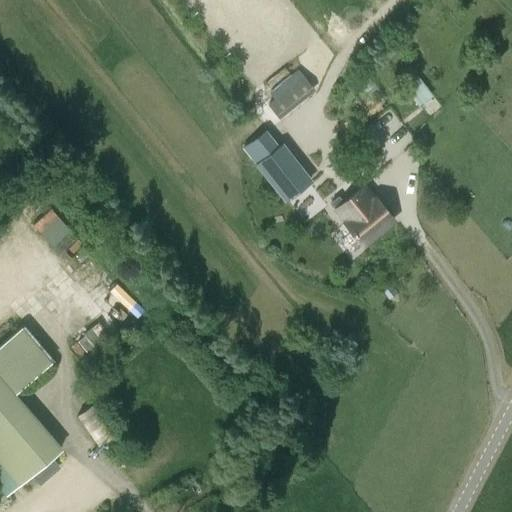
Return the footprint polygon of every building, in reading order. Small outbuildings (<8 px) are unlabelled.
[(276,116),(313,87),(303,75),(267,104),(276,116)] [(306,187),(277,150),(267,138),(250,151),(288,201),(306,187)] [(363,244),(393,219),(376,199),(375,199),(364,186),(343,203),(339,197),(331,202),(336,209),(347,223),(346,223),(363,244)] [(34,218),(38,226),(57,217),(53,208),(34,218)] [(116,283),(110,289),(135,311),(141,304),(116,283)] [(94,355),(115,333),(100,318),(79,341),(94,355)] [(0,464),(18,486),(62,449),(15,393),(24,385),(36,375),(6,340),(0,344),(0,464)] [(99,444),(112,436),(92,404),(79,413),(99,444)] [(40,483),(61,465),(54,457),(33,474),(40,483)]
